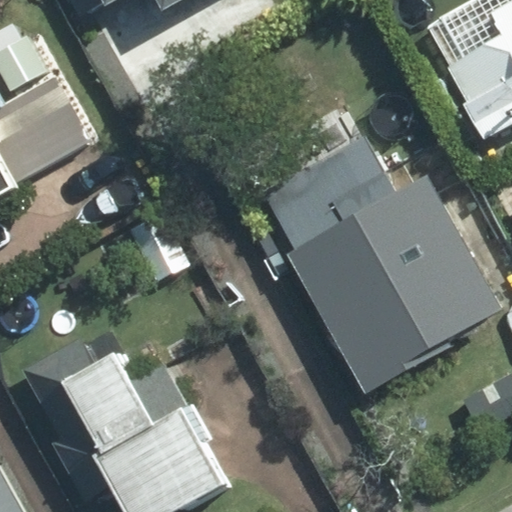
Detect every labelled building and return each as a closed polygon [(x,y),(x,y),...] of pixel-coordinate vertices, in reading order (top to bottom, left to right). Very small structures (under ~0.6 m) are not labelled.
[(201,0),(104,0),(127,41),(201,0)] [(511,42),(462,70),(500,137),(511,130),(511,10),(506,14),(511,25),(511,42)] [(511,311),(511,306),(441,180),(407,199),(373,141),(430,108),(387,33),(312,76),(337,121),(255,168),(384,395),(468,347),(464,339),(511,311)] [(0,204),(30,188),(27,180),(99,140),(66,82),(20,108),(0,73),(0,204)] [(168,212),(135,231),(163,281),(196,262),(168,212)] [(74,440),(64,446),(98,504),(128,487),(142,511),(199,511),(242,488),(175,369),(148,385),(132,355),(109,368),(91,340),(35,371),(74,440)] [(0,511),(28,511),(0,462),(0,511)]
